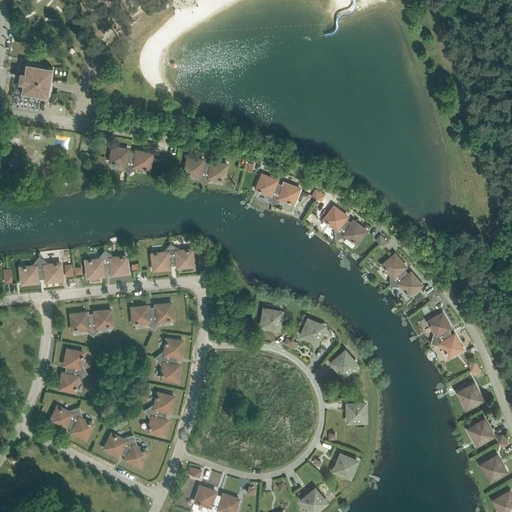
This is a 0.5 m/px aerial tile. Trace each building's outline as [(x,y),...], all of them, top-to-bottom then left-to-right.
[(22,81),(21,92),(48,96),(49,90),(51,79),(52,66),(41,64),(25,62),(23,73),(21,73),(20,81),(22,81)] [(133,153),(133,149),(115,146),(112,165),(125,167),(132,175),(134,154),(134,153),(133,153)] [(157,153),(139,150),(138,155),(134,154),(132,175),(139,169),(154,172),(157,153)] [(97,166),(103,168),(105,157),(99,155),(97,166)] [(202,179),(207,187),(207,186),(209,164),(208,164),(208,159),(189,157),(186,175),(202,179)] [(232,164),(213,161),(213,166),(209,163),(209,164),(207,186),(215,180),(228,183),(232,164)] [(276,195),(280,183),(278,182),(280,179),(262,172),(255,190),(268,195),(272,204),(279,201),(276,195)] [(283,184),(280,183),(276,195),(279,201),(281,200),(295,205),(302,187),(284,180),(283,184)] [(317,198),(320,191),(315,189),(312,195),(317,198)] [(325,194),(320,191),(317,198),(322,200),(325,194)] [(342,230),(349,220),(347,219),(350,215),(334,204),(323,220),(334,228),(336,238),(343,237),(342,230)] [(351,222),(349,220),(342,230),(343,237),(346,237),(358,245),(369,230),(354,218),(351,222)] [(380,243),(385,238),(381,234),(376,240),(380,243)] [(389,242),(385,238),(380,243),(385,247),(389,242)] [(173,265),(176,265),(174,243),(166,253),(155,254),(158,271),(173,268),(173,265)] [(175,244),(177,266),(180,265),(181,268),(197,266),(195,250),(184,252),(175,244)] [(109,251),(109,250),(101,260),(89,261),(91,277),(107,276),(107,273),(113,272),(112,272),(109,251)] [(119,259),(109,251),(112,272),(115,272),(116,275),(131,273),(130,257),(119,259)] [(381,264),(391,275),(390,285),(397,286),(397,279),(407,270),(405,269),(408,266),(396,252),(381,264)] [(43,257),(43,258),(45,279),(49,279),(49,281),(66,280),(64,264),(52,265),(43,257)] [(41,280),(45,279),(43,258),(35,267),(24,267),(26,284),(42,282),(41,280)] [(73,264),(65,265),(66,276),(74,275),(73,264)] [(397,279),(397,286),(400,286),(410,297),(424,284),(411,270),(409,272),(407,270),(397,279)] [(431,299),(437,295),(434,291),(428,295),(431,299)] [(441,299),(437,295),(431,299),(435,304),(441,299)] [(154,319),(149,325),(154,329),(162,319),(174,318),(172,302),(156,303),(156,306),(152,306),(154,319)] [(154,319),(152,306),(148,307),(148,304),(132,306),(133,322),(145,321),(149,325),(154,319)] [(91,328),(88,331),(94,335),(101,326),(113,324),(111,308),(95,310),(95,313),(91,313),(93,326),(91,328)] [(282,311),(266,309),(263,324),(279,327),(282,311)] [(427,320),(434,333),(431,343),(438,345),(440,338),(451,331),(450,330),(453,328),(443,311),(427,320)] [(82,330),(87,333),(88,331),(91,328),(90,315),(86,316),(85,313),(69,315),(71,331),(82,330)] [(324,325),(310,319),(303,334),(318,340),(324,325)] [(440,338),(438,345),(441,345),(448,358),(465,349),(455,332),(452,334),(451,331),(440,338)] [(290,346),(293,340),(287,337),(284,344),(290,346)] [(165,358),(177,360),(178,356),(180,356),(182,340),(166,338),(165,349),(160,353),(165,358)] [(293,340),(290,346),(295,349),(298,342),(293,340)] [(78,371),(83,377),(88,374),(81,363),(83,352),(67,349),(64,365),(66,366),(66,370),(78,371)] [(356,363),(346,351),(334,362),(344,374),(356,363)] [(177,364),(177,360),(165,358),(160,353),(155,357),(163,367),(161,378),(177,380),(179,364),(177,364)] [(471,369),(478,366),(476,361),(469,364),(471,369)] [(481,372),(478,366),(471,369),(475,376),(481,372)] [(77,381),(83,377),(78,371),(66,370),(65,374),(62,373),(59,389),(75,392),(77,381)] [(485,400),(475,380),(456,391),(466,410),(485,400)] [(338,394),(333,389),(328,395),(332,399),(338,394)] [(154,412),(166,415),(167,411),(170,411),(173,396),(158,392),(155,403),(150,406),(154,412)] [(366,419),(365,403),(349,404),(350,420),(366,419)] [(75,415),(81,413),(79,406),(67,410),(57,405),(50,420),(64,427),(66,425),(69,426),(75,415)] [(154,412),(150,406),(144,409),(151,420),(148,431),(164,435),(168,419),(165,418),(166,415),(154,412)] [(75,415),(69,426),(73,428),(72,430),(86,438),(93,423),(83,418),(81,413),(75,415)] [(496,435),(486,416),(467,427),(477,446),(496,435)] [(120,452),(123,454),(129,442),(136,440),(134,434),(122,438),(112,432),(104,447),(118,454),(120,452)] [(500,442),(506,438),(503,433),(497,437),(500,442)] [(510,444),(506,438),(500,442),(503,447),(510,444)] [(129,442),(123,454),(127,456),(126,458),(140,465),(147,451),(137,446),(136,440),(129,442)] [(509,471),(498,452),(479,463),(490,482),(509,471)] [(336,469),(351,475),(357,460),(342,454),(336,469)] [(312,463),(320,467),(322,461),(315,457),(312,463)] [(202,470),(190,466),(188,473),(199,477),(202,470)] [(7,470),(2,474),(7,479),(12,475),(7,470)] [(287,487),(283,481),(277,485),(280,491),(287,487)] [(206,504),(209,509),(215,506),(219,494),(215,493),(216,491),(201,485),(195,501),(206,504)] [(255,488),(249,485),(246,492),(253,495),(255,488)] [(491,499),(499,511),(511,511),(511,490),(511,488),(491,499)] [(314,511),(326,501),(316,489),(304,499),(314,511)] [(215,506),(209,509),(209,511),(219,511),(223,510),(228,511),(234,511),(239,498),(224,493),(223,496),(219,494),(215,506)] [(126,508),(133,511),(137,511),(144,500),(133,494),(126,508)]
